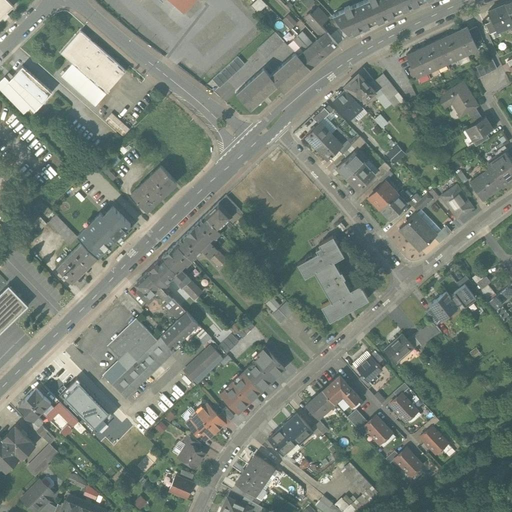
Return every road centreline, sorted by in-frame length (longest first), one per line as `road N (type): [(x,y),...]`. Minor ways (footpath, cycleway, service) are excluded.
road 1 (tertiary): [(0,389),(246,149)]
road 2 (residential): [(195,511),(218,464),(246,431),(404,283)]
road 3 (unclassified): [(69,0),(246,149)]
road 4 (residential): [(276,130),(404,283)]
road 5 (tertiary): [(309,91),(351,57),(464,0)]
road 6 (unknown): [(178,42),(220,4),(239,14),(241,27),(206,63),(175,62)]
road 7 (residential): [(404,283),(511,201)]
